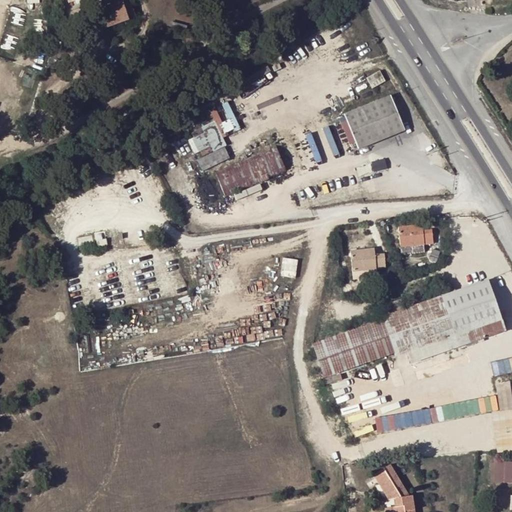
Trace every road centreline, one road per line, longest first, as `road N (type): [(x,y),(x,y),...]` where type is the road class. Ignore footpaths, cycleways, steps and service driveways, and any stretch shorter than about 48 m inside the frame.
road 1 (primary): [(419,62),(511,203)]
road 2 (primary): [(511,176),(433,50)]
